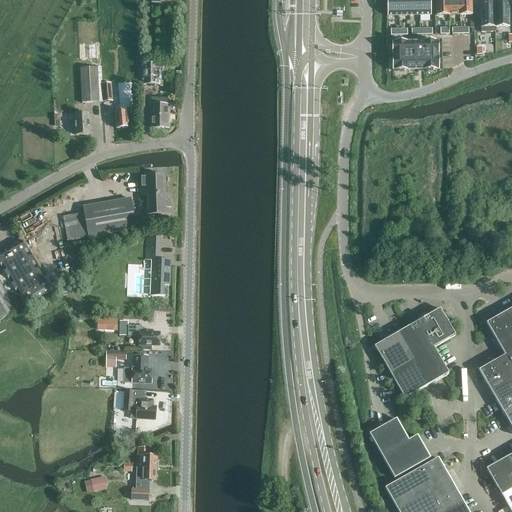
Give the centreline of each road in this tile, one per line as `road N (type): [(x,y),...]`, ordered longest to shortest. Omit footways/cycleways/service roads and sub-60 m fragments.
road 1 (unclassified): [(184,511),(187,140)]
road 2 (unclassified): [(470,294),(366,291),(346,272),(343,150),(362,95)]
road 3 (primary): [(302,328),(304,59)]
road 4 (unclassified): [(187,140),(96,158),(0,209)]
road 5 (primary): [(346,511),(302,328)]
road 6 (primary): [(302,328),(304,409),(328,511)]
road 7 (unclassified): [(469,473),(470,294)]
road 8 (unclassified): [(362,95),(408,96),(511,58)]
road 9 (unclassified): [(187,140),(193,0)]
